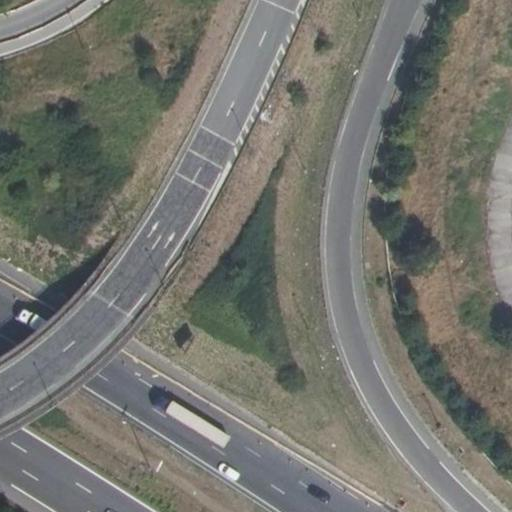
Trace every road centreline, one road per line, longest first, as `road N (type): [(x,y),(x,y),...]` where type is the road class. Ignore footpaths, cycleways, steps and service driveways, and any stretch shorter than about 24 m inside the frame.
road 1 (motorway): [(479,511),(432,472),(354,358),(330,266),(333,172),(394,0)]
road 2 (motorway): [(0,395),(104,304),(168,213),(272,0)]
road 3 (motorway): [(322,511),(0,306)]
road 4 (motorway): [(0,447),(101,511)]
